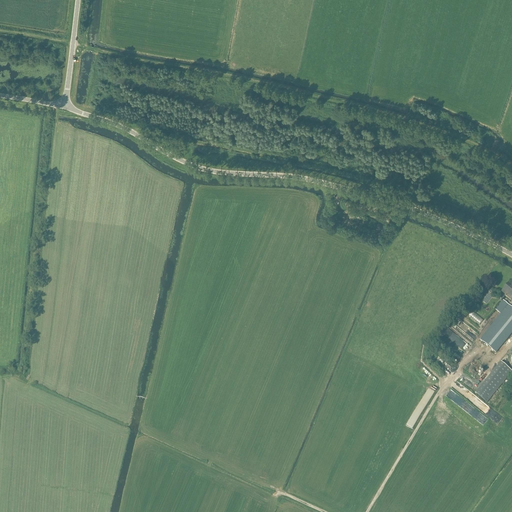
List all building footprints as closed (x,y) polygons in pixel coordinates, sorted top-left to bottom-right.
[(506,296),(511,300),(511,299),(511,285),(509,283),(501,292),(506,295),(506,296)] [(481,338),(497,351),(511,333),(511,307),(503,300),(495,310),(500,314),(481,338)] [(469,316),(479,325),(483,320),(474,311),(469,316)] [(443,334),(443,333),(437,340),(460,359),(465,353),(464,352),(471,344),(459,334),(458,335),(448,327),(443,334)] [(497,391),(511,371),(501,362),(495,368),(475,393),(487,402),(497,391)] [(465,389),(461,395),(490,417),(490,418),(498,424),(503,418),(465,389)]
